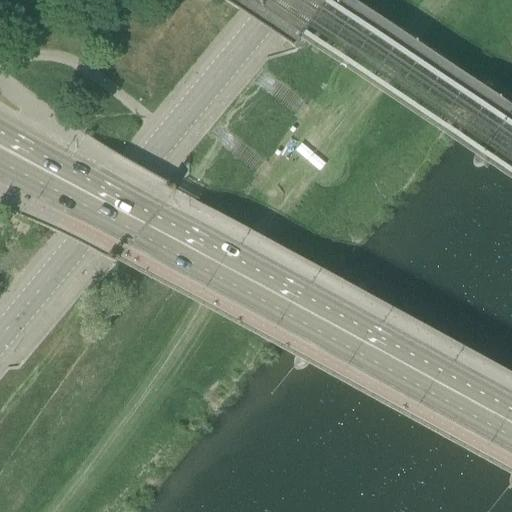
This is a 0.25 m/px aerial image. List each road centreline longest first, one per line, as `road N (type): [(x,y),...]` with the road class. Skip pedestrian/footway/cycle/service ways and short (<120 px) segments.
road 1 (secondary): [(511,413),(0,129)]
road 2 (secondary): [(0,162),(511,441)]
road 3 (tertiary): [(0,337),(281,0)]
